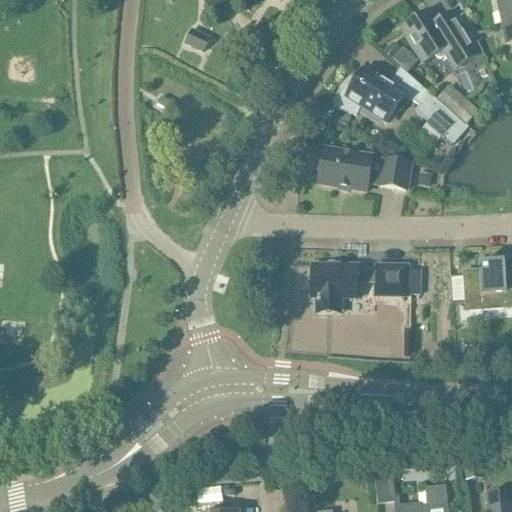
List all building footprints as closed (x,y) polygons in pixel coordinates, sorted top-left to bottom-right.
[(511,0),(496,0),(506,46),(511,45),(511,0)] [(423,65),(436,57),(437,60),(441,61),(447,58),(456,71),(478,57),(455,20),(443,28),(439,28),(430,13),(402,31),(423,65)] [(202,54),(209,40),(192,32),(185,46),(202,54)] [(337,100),(333,109),(356,119),(360,109),(387,126),(404,98),(432,116),(439,105),(401,71),(390,88),(364,72),(356,85),(352,80),(346,86),(343,90),(340,93),(337,100)] [(479,115),(450,88),(437,102),(466,129),(479,115)] [(162,99),(158,107),(170,113),(174,106),(162,99)] [(317,171),(320,176),(318,186),(367,194),(370,180),(381,182),(380,189),(406,194),(411,166),(324,152),(322,162),(318,164),(317,171)] [(421,174),(418,188),(430,190),(432,177),(421,174)] [(479,267),(479,273),(479,274),(463,275),(465,313),(507,310),(507,306),(511,305),(511,275),(505,276),(505,265),(479,267)] [(312,267),(311,273),(311,301),(317,301),(317,316),(343,317),(343,301),(358,301),(358,268),(312,267)] [(376,269),(376,273),(376,298),(422,299),(422,273),(408,273),(408,269),(376,269)] [(250,453),(226,456),(228,466),(251,463),(250,453)] [(482,456),(462,458),(465,483),(485,481),(482,456)] [(392,471),(375,473),(378,505),(396,503),(396,500),(393,471),(392,471)] [(312,499),(311,484),(293,486),(294,501),(312,499)] [(488,511),(511,511),(511,507),(511,495),(488,497),(488,511)]
